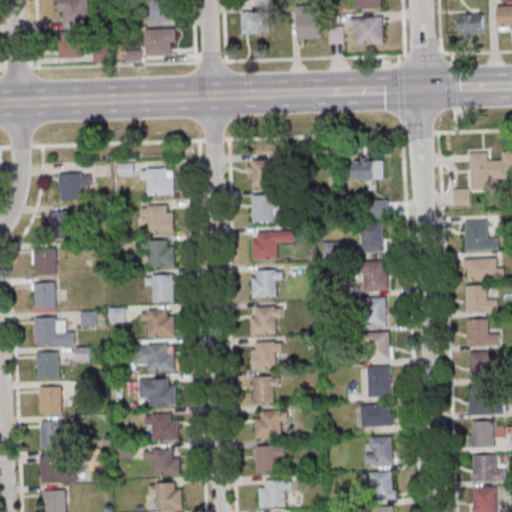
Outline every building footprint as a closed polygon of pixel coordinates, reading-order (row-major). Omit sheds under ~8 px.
[(57,0),(88,0),(89,24),(64,25),(63,12),(58,12),(57,0)] [(147,0),(148,22),(171,22),(171,0),(147,0)] [(355,0),(355,9),(384,9),(383,0),(355,0)] [(511,4),(499,5),(499,29),(511,29),(511,4)] [(242,10),(242,33),(267,33),(267,10),(242,10)] [(299,12),(299,40),(323,40),(323,12),(299,12)] [(485,13),(460,13),(460,33),(485,33),(485,13)] [(357,45),(385,45),(385,19),(357,19),(357,45)] [(174,29),(146,29),(146,56),(174,56),(174,29)] [(58,32),(58,57),(86,57),(86,32),(58,32)] [(511,185),(511,152),(471,154),(472,187),(511,185)] [(385,159),(354,159),(354,179),(385,179),(385,159)] [(250,160),(250,186),(275,186),(275,160),(250,160)] [(176,168),(142,168),(142,180),(149,180),(149,195),(176,195),(176,168)] [(61,173),(61,199),(85,199),(85,173),(61,173)] [(253,221),(281,221),(281,194),(253,194),(253,221)] [(175,232),(175,206),(146,206),(146,232),(175,232)] [(51,211),(51,233),(77,233),(77,211),(51,211)] [(499,249),(499,238),(489,238),(489,220),(467,220),(467,249),(499,249)] [(386,253),(386,223),(363,223),(363,253),(386,253)] [(258,233),(294,231),(294,242),(277,243),(278,259),(252,260),(251,240),(258,240),(258,233)] [(176,266),(176,240),(152,240),(153,266),(176,266)] [(35,249),(57,249),(57,276),(35,276),(35,249)] [(467,279),(506,279),(506,267),(498,267),(498,258),(467,258),(467,279)] [(358,262),(358,291),(389,291),(389,262),(358,262)] [(256,272),(276,271),(276,272),(283,272),(283,281),(276,281),(277,298),(251,299),(250,279),(257,279),(256,272)] [(176,301),(176,274),(146,274),(146,286),(155,286),(155,301),(176,301)] [(34,284),(56,284),(57,310),(35,311),(34,284)] [(499,299),(489,299),(489,286),(467,286),(467,311),(499,311),(499,299)] [(388,327),(388,298),(368,298),(368,327),(388,327)] [(256,308),(275,307),(275,309),(282,308),(283,317),(276,318),(276,334),(251,335),(250,318),(256,318),(256,308)] [(110,308),(110,322),(127,322),(127,308),(110,308)] [(143,324),(149,324),(149,336),(175,336),(175,310),(143,310),(143,324)] [(35,319),(57,319),(58,346),(36,346),(35,319)] [(470,344),(492,344),(492,319),(470,319),(470,344)] [(393,360),(393,332),(371,332),(371,360),(393,360)] [(255,343),(275,342),(275,344),(282,344),(282,352),(275,353),(276,370),(250,371),(249,351),(256,350),(255,343)] [(149,371),(176,371),(176,345),(137,345),(137,364),(148,364),(149,371)] [(472,380),(492,380),(492,352),(472,352),(472,380)] [(37,353),(59,353),(60,379),(38,380),(37,353)] [(392,396),(392,365),(369,366),(369,396),(392,396)] [(253,377),(253,403),(279,403),(279,377),(253,377)] [(140,380),(140,398),(151,398),(151,405),(176,405),(176,380),(140,380)] [(505,414),(505,386),(472,386),(472,414),(505,414)] [(39,388),(61,388),(62,415),(40,415),(39,388)] [(394,405),(363,405),(363,426),(394,426),(394,405)] [(262,413),(281,412),(281,413),(288,413),(288,422),(281,422),(282,439),(256,440),(255,420),(262,420),(262,413)] [(146,427),(154,427),(154,439),(179,439),(179,413),(146,413),(146,427)] [(495,421),(473,421),(473,448),(495,448),(495,421)] [(40,423),(62,422),(63,449),(41,450),(40,423)] [(368,464),(395,464),(395,437),(368,437),(368,464)] [(283,472),(283,446),(256,446),(256,472),(283,472)] [(182,474),(182,455),(176,455),(176,449),(148,449),(148,461),(157,461),(157,474),(182,474)] [(507,482),(507,471),(497,471),(497,455),(475,455),(475,482),(507,482)] [(41,457),(63,457),(64,483),(42,484),(41,457)] [(373,472),(373,500),(396,500),(396,472),(373,472)] [(265,481),(285,480),(285,481),(292,481),(292,490),(285,490),(286,507),(260,508),(259,488),(266,488),(265,481)] [(184,482),(152,482),(152,508),(184,508),(184,482)] [(475,487),(475,511),(497,511),(497,487),(475,487)] [(44,511),(44,492),(66,491),(66,511),(44,511)]
